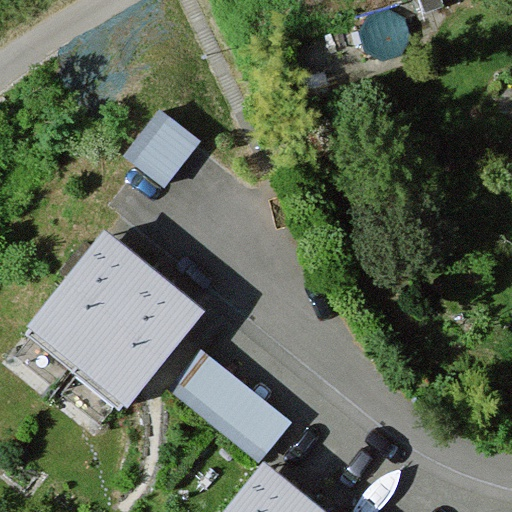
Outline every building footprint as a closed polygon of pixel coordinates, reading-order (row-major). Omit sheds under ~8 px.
[(159,111),(124,155),(164,185),(199,141),(159,111)] [(25,336),(73,374),(155,273),(107,234),(25,336)] [(200,308),(155,273),(73,374),(119,411),(200,308)] [(290,422),(206,355),(174,395),(258,462),(290,422)] [(298,511),(309,499),(263,463),(223,511),(298,511)] [(325,511),(309,499),(298,511),(325,511)]
